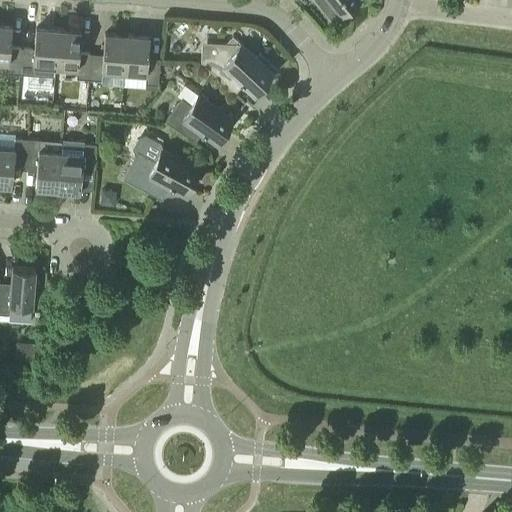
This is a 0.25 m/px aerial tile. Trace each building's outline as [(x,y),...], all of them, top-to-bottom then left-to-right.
[(314,0),(327,14),(336,7),(341,13),(357,0),(314,0)] [(19,73),(22,47),(10,46),(11,26),(0,24),(0,61),(8,62),(7,72),(19,73)] [(34,48),(22,47),(19,73),(32,74),(33,64),(55,66),(58,28),(52,28),(52,31),(47,31),(47,29),(35,28),(34,48)] [(76,78),(88,79),(90,53),(78,52),(80,31),(68,30),(68,32),(63,32),(63,29),(58,28),(55,66),(77,67),(76,78)] [(101,69),(124,71),(127,34),(121,33),(121,36),(115,36),(116,34),(104,33),(102,54),(90,53),(88,79),(101,80),(101,69)] [(145,83),(157,84),(159,58),(147,57),(149,37),(137,36),(137,38),(132,37),(132,34),(127,34),(124,71),(145,73),(145,83)] [(235,75),(240,80),(239,81),(242,84),(243,83),(254,93),(277,69),(259,52),(255,57),(231,34),(204,65),(226,85),(235,75)] [(196,126),(202,130),(201,132),(205,134),(205,133),(218,142),(236,115),(235,115),(232,119),(197,95),(190,105),(180,98),(164,120),(189,137),(196,126)] [(25,164),(27,138),(14,137),(13,147),(0,146),(0,182),(11,184),(13,163),(25,164)] [(57,189),(60,151),(38,150),(39,139),(27,138),(25,164),(37,165),(35,187),(57,189)] [(62,139),(61,151),(60,151),(57,189),(63,189),(63,188),(80,189),(81,169),(94,170),(96,144),(83,143),(83,140),(62,139)] [(155,160),(137,150),(122,178),(155,196),(164,181),(170,184),(169,185),(173,187),(173,186),(187,193),(202,165),(201,164),(198,169),(162,148),(155,160)] [(116,190),(102,189),(100,203),(114,205),(116,190)] [(0,287),(0,319),(30,322),(31,305),(32,293),(37,294),(39,281),(34,280),(34,268),(11,266),(10,288),(0,287)]
